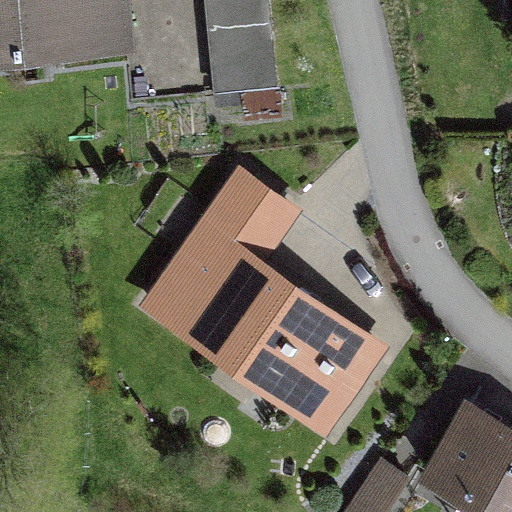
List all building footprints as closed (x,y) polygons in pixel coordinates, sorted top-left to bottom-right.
[(131,25),(128,0),(0,0),(0,55),(30,52),(28,35),(131,25)] [(284,85),(275,0),(214,0),(224,91),(284,85)] [(298,206),(248,172),(158,301),(330,422),(385,343),(262,258),(298,206)] [(511,511),(511,429),(467,403),(429,471),(501,511),(511,511)] [(379,511),(406,473),(381,457),(345,511),(379,511)]
